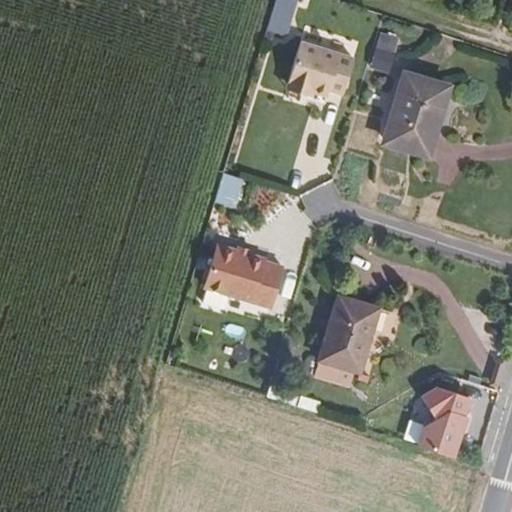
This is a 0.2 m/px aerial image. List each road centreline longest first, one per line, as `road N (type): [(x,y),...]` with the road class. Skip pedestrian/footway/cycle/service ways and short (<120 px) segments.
road 1 (residential): [(325,205),(511,267)]
road 2 (track): [(511,45),(370,0)]
